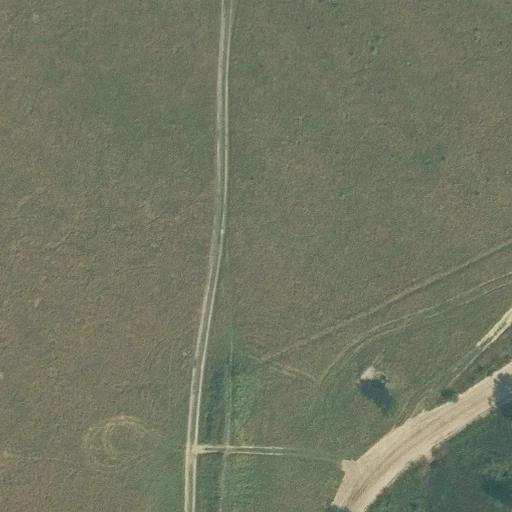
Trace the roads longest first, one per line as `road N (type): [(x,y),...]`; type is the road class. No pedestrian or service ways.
road 1 (track): [(228,0),(219,218),(192,404),(189,511)]
road 2 (track): [(511,377),(369,474),(350,511)]
road 3 (track): [(369,474),(326,456),(192,448)]
road 4 (track): [(511,313),(415,419),(409,447)]
